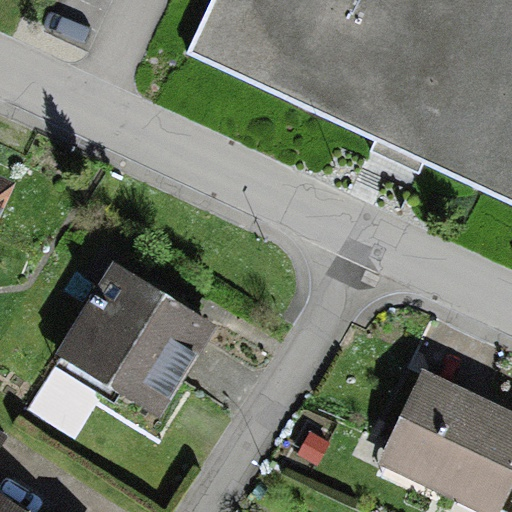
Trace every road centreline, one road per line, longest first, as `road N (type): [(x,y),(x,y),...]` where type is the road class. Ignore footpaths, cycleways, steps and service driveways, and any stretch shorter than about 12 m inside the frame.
road 1 (residential): [(378,240),(0,63)]
road 2 (residential): [(198,511),(378,240)]
road 3 (residential): [(511,303),(378,240)]
